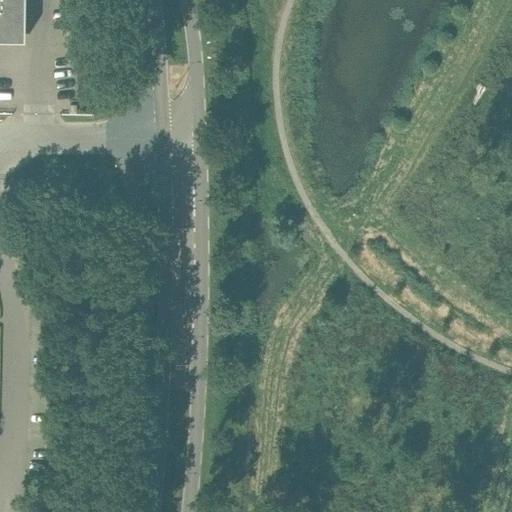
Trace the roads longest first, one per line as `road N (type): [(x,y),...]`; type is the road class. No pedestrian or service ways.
road 1 (secondary): [(186,511),(199,341),(200,141)]
road 2 (secondary): [(163,141),(166,272),(152,511)]
road 3 (unclassified): [(163,141),(0,138)]
road 4 (secondary): [(200,141),(184,0)]
road 5 (secondary): [(152,0),(163,141)]
